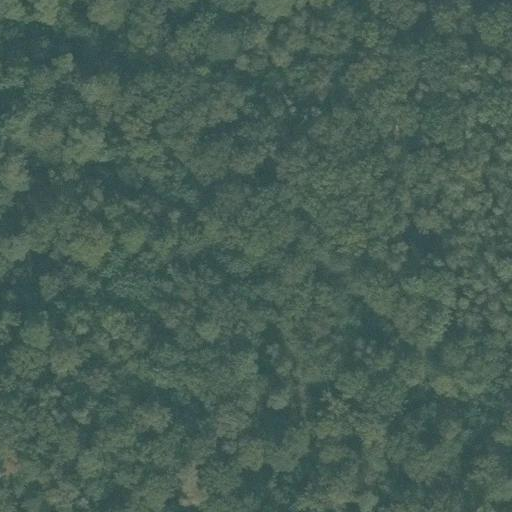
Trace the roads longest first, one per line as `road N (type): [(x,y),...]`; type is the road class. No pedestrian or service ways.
road 1 (track): [(147,0),(4,511)]
road 2 (unknown): [(455,0),(427,54),(393,91),(378,135),(378,190),(433,307),(483,344),(511,352)]
